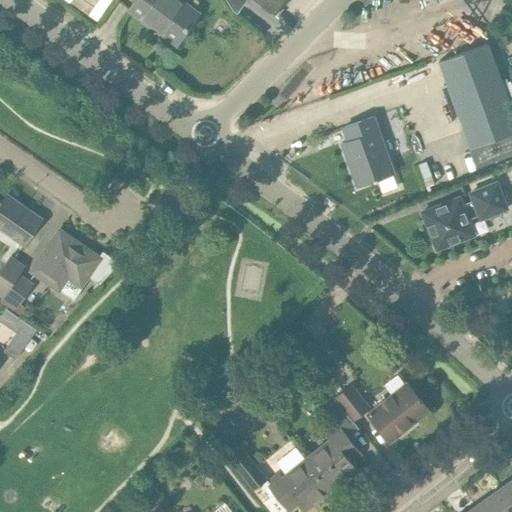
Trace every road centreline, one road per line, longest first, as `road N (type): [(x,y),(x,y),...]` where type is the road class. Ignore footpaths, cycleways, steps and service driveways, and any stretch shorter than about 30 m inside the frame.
road 1 (tertiary): [(511,398),(198,138)]
road 2 (tertiary): [(198,138),(14,0)]
road 3 (unclassified): [(198,138),(335,0)]
road 4 (residential): [(138,205),(114,232),(0,148)]
road 5 (residential): [(380,511),(511,411)]
